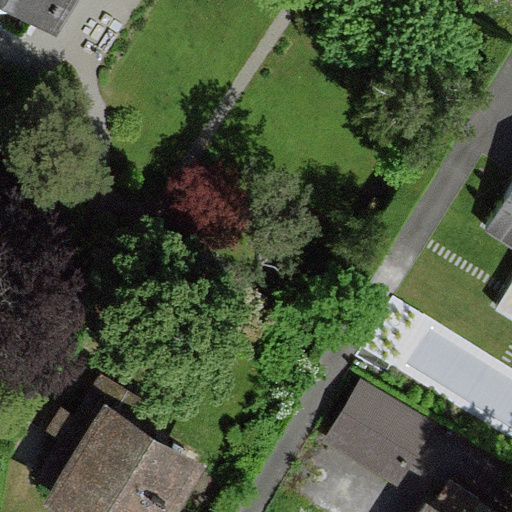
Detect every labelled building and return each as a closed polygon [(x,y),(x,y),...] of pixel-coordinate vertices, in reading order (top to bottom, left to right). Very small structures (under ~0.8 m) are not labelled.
[(39,0),(0,0),(0,13),(23,27),(39,0)] [(511,186),(487,226),(511,240),(511,186)] [(154,285),(125,267),(91,317),(120,337),(154,285)] [(156,409),(104,377),(47,470),(116,511),(170,511),(180,497),(167,489),(186,458),(143,432),(156,409)] [(362,381),(331,434),(400,474),(431,421),(362,381)] [(453,481),(438,503),(453,511),(471,511),(480,499),(453,481)] [(453,511),(438,503),(433,499),(424,511),(453,511)]
